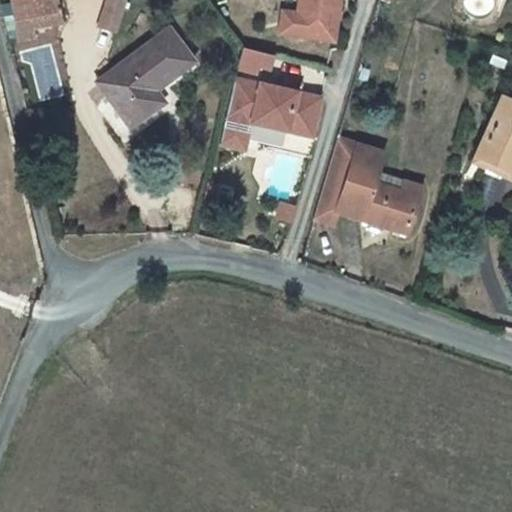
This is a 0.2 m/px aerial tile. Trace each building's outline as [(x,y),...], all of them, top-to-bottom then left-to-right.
[(8,0),(9,2),(16,39),(30,37),(29,27),(56,23),(53,0),(8,0)] [(118,1),(115,0),(98,0),(92,25),(110,30),(118,1)] [(292,0),(288,40),(327,45),(332,0),(292,0)] [(275,16),(273,39),(288,40),(290,18),(275,16)] [(162,28),(93,81),(125,125),(156,102),(150,88),(186,61),(162,28)] [(263,69),(267,55),(236,47),(230,69),(251,74),(253,67),(263,69)] [(218,116),(211,143),(238,149),(245,123),(304,137),(313,98),(228,78),(219,117),(218,116)] [(511,102),(495,95),(466,162),(511,183),(511,102)] [(329,136),(305,216),(325,222),(328,209),(351,216),(398,230),(412,181),(367,168),(373,149),(329,136)] [(274,200),(270,216),(283,220),(288,204),(274,200)]
